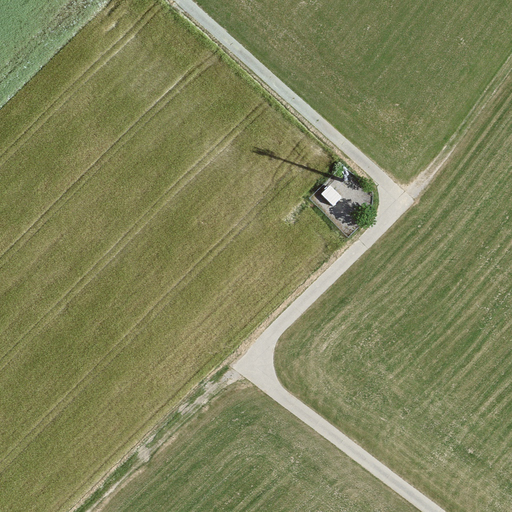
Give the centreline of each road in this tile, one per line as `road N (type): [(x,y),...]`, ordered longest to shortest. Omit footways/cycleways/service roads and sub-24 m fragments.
road 1 (track): [(405,202),(247,365),(438,511)]
road 2 (track): [(180,0),(405,202)]
road 3 (track): [(247,365),(96,511)]
road 4 (track): [(405,202),(511,71)]
